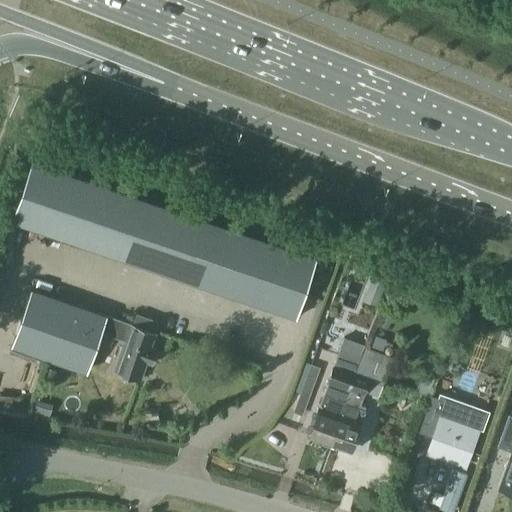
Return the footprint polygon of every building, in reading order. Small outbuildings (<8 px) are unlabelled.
[(32,160),(12,221),(297,318),(317,257),(32,160)] [(374,273),(368,290),(381,295),(387,278),(374,273)] [(32,287),(11,344),(70,366),(81,337),(98,344),(103,330),(108,315),(32,287)] [(114,369),(141,379),(147,362),(152,363),(157,349),(149,346),(158,321),(137,314),(134,324),(108,315),(103,330),(125,339),(114,369)] [(338,353),(309,436),(330,443),(355,372),(354,372),(362,349),(343,342),(339,354),(338,353)] [(355,372),(330,443),(351,451),(365,406),(361,405),(368,385),(381,390),(393,356),(365,347),(364,349),(362,349),(354,372),(355,372)] [(310,395),(321,366),(311,363),(301,392),(310,395)] [(433,395),(420,432),(433,437),(427,453),(457,464),(462,449),(471,452),(480,426),(483,427),(489,410),(441,393),(440,397),(433,395)] [(511,453),(500,488),(511,492),(511,415),(509,414),(497,446),(511,451),(511,453)] [(453,469),(439,507),(451,511),(452,511),(467,474),(453,469)]
